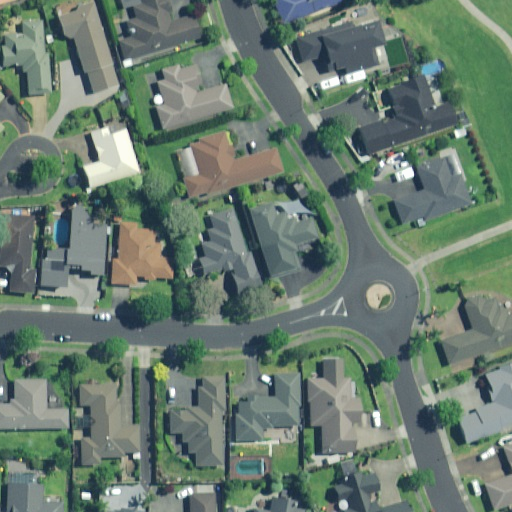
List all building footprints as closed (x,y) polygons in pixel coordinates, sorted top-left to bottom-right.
[(130,61),(200,38),(192,15),(172,22),(164,0),(119,0),(123,9),(131,6),(135,18),(122,22),(128,38),(114,43),(122,68),(132,65),(130,61)] [(344,1),(343,0),(271,0),(281,25),(344,1)] [(72,36),(83,73),(89,94),(100,91),(116,86),(93,6),(70,13),(57,17),(63,39),(72,36)] [(378,45),(370,17),(333,28),(296,40),(303,64),(323,58),(328,73),(344,68),(346,76),(379,66),(373,47),(378,45)] [(22,34),(0,35),(1,68),(20,68),(27,79),(28,96),(50,95),(48,54),(43,54),(42,22),(21,22),(22,34)] [(204,90),(196,65),(178,70),(177,66),(161,70),(164,80),(156,82),(163,104),(154,107),(160,129),(232,108),(225,84),(204,90)] [(432,107),(421,74),(398,81),(386,85),(396,117),(356,129),(365,158),(454,130),(446,103),(432,107)] [(108,135),(106,129),(90,133),(99,162),(83,167),(89,187),(138,173),(126,130),(108,135)] [(234,161),(225,133),(186,145),(195,175),(182,179),(188,199),(205,193),(206,196),(282,173),(275,149),(234,161)] [(447,177),(440,159),(413,169),(420,191),(389,201),(397,224),(419,217),(420,221),(466,205),(456,174),(447,177)] [(286,212),(282,213),(278,201),(247,211),(270,279),(299,269),(291,246),(318,237),(309,210),(288,217),(286,212)] [(233,222),(229,210),(209,217),(214,229),(207,232),(211,242),(201,246),(205,257),(198,260),(204,277),(228,268),(239,296),(262,288),(237,220),(233,222)] [(69,251),(46,250),(46,257),(42,257),(39,287),(63,288),(64,268),(76,269),(76,274),(103,276),(106,226),(93,225),(94,213),(72,211),(69,251)] [(0,266),(3,267),(9,275),(7,292),(31,294),(34,271),(27,270),(32,218),(0,214),(0,266)] [(139,223),(120,222),(118,261),(112,261),(111,286),(135,287),(136,278),(141,278),(141,280),(156,281),(156,279),(173,280),(174,258),(159,257),(159,244),(152,244),(152,231),(138,230),(139,223)] [(483,299),(476,296),(466,300),(463,307),(471,330),(439,341),(447,364),(511,342),(511,313),(508,314),(504,303),(497,305),(494,296),(483,299)] [(353,380),(341,380),(342,357),(319,356),(318,379),(307,378),(306,403),(308,403),(307,427),(320,427),(318,455),(351,456),(352,426),(356,426),(358,397),(352,397),(353,380)] [(511,363),(479,376),(490,405),(453,419),(462,444),(498,431),(511,425),(511,363)] [(242,401),(239,401),(238,414),(235,414),(234,441),(261,442),(262,427),(297,428),(299,377),(275,376),(274,396),(243,395),(242,401)] [(47,379),(14,379),(14,398),(9,398),(9,404),(0,404),(0,429),(67,430),(68,408),(46,408),(47,379)] [(220,413),(223,414),(225,384),(199,382),(197,412),(170,409),(168,433),(182,434),(181,443),(188,443),(187,453),(196,454),(195,465),(221,468),(223,446),(218,446),(220,413)] [(120,399),(120,386),(79,385),(79,406),(90,406),(90,439),(80,439),(80,465),(98,465),(99,457),(122,457),(122,453),(140,453),(140,426),(119,426),(120,399)] [(511,443),(498,449),(507,476),(480,486),(489,511),(511,503),(511,443)] [(341,511),(406,511),(403,501),(375,509),(373,502),(368,503),(366,495),(377,492),(371,473),(361,476),(360,471),(337,478),(339,485),(332,488),(336,502),(345,499),(348,510),(341,511)] [(44,482),(8,481),(6,511),(63,511),(64,502),(43,501),(44,482)] [(216,511),(217,495),(189,494),(188,511),(216,511)] [(302,511),(301,510),(289,510),(289,501),(270,499),(268,511),(253,510),(253,511),(302,511)]
